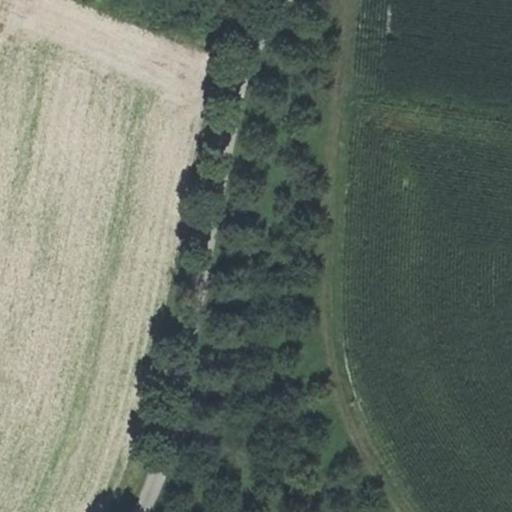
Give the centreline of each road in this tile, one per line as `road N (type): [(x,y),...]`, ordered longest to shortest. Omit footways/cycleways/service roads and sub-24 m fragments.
road 1 (track): [(281,0),(239,66),(171,426),(140,511)]
road 2 (track): [(402,511),(354,434),(328,351),(330,159),(347,0)]
